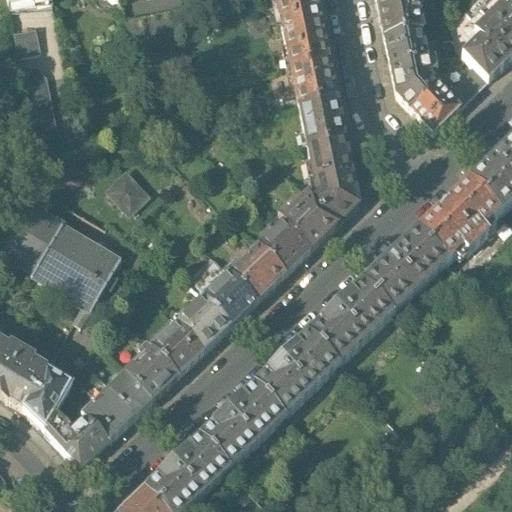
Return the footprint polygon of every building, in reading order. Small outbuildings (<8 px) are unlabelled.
[(2,0),(3,3),(6,14),(29,8),(31,13),(48,10),(45,0),(2,0)] [(323,31),(316,0),(314,0),(278,8),(271,9),(274,25),(281,25),(288,58),(282,60),(284,73),(331,65),(323,31)] [(275,0),(278,8),(314,0),(275,0)] [(379,24),(383,43),(422,36),(425,36),(417,7),(419,6),(417,0),(389,0),(374,3),(379,24)] [(511,3),(509,0),(472,36),(477,44),(502,71),(511,61),(511,3)] [(191,8),(126,21),(130,42),(180,32),(195,29),(191,8)] [(33,35),(15,38),(20,62),(38,59),(33,35)] [(386,59),(389,73),(428,65),(422,36),(383,43),(386,59)] [(502,71),(477,44),(460,59),(465,65),(485,87),(502,71)] [(333,74),(331,65),(284,73),(288,87),(295,86),(296,112),(337,103),(333,74)] [(431,139),(459,111),(440,91),(431,79),(428,65),(389,73),(393,89),(396,101),(419,125),(431,139)] [(440,91),(459,111),(485,87),(465,65),(440,91)] [(40,72),(21,76),(40,167),(79,159),(76,143),(56,147),(40,72)] [(339,114),(337,103),(296,112),(304,148),(345,139),(339,114)] [(353,176),(345,139),(304,148),(314,190),(307,196),(339,230),(360,209),(353,176)] [(511,203),(511,143),(495,159),(469,184),(500,216),(511,203)] [(150,198),(127,174),(109,192),(130,217),(150,198)] [(500,216),(469,184),(442,211),(418,234),(448,267),(500,216)] [(326,242),(339,230),(307,196),(288,214),(283,209),(275,217),(283,226),(312,256),(326,242)] [(0,258),(35,278),(60,232),(64,226),(28,208),(0,257),(0,258)] [(312,256),(283,226),(258,249),(286,280),(299,268),(312,256)] [(58,298),(93,317),(121,265),(60,232),(35,278),(32,284),(58,298)] [(448,267),(418,234),(389,261),(361,287),(391,318),(448,267)] [(286,280),(258,249),(254,253),(249,247),(240,256),(245,261),(240,265),(232,257),(218,269),(228,279),(256,309),(273,292),(286,280)] [(203,303),(217,290),(201,273),(188,286),(203,303)] [(256,309),(228,279),(217,290),(203,303),(231,333),(241,324),(256,309)] [(391,318),(361,287),(336,314),(310,340),(337,369),(391,318)] [(216,342),(231,333),(203,303),(185,322),(179,316),(172,323),(177,328),(203,355),(216,342)] [(200,358),(203,355),(177,328),(151,353),(177,381),(200,358)] [(337,369),(310,340),(283,365),(256,391),(285,421),(337,369)] [(0,398),(23,357),(11,350),(8,354),(0,350),(0,398)] [(156,401),(177,381),(151,353),(127,378),(153,404),(156,401)] [(0,399),(6,404),(45,435),(55,421),(66,402),(72,392),(23,357),(0,398),(0,399)] [(139,418),(153,404),(127,378),(110,395),(136,422),(139,418)] [(114,443),(136,422),(110,395),(104,390),(92,402),(97,409),(87,422),(109,448),(114,443)] [(285,421),(256,391),(229,417),(202,443),(229,475),(285,421)] [(105,452),(109,448),(87,422),(72,438),(55,421),(45,435),(81,475),(105,452)] [(189,511),(229,475),(202,443),(174,470),(146,497),(162,511),(189,511)] [(162,511),(146,497),(129,511),(162,511)]
